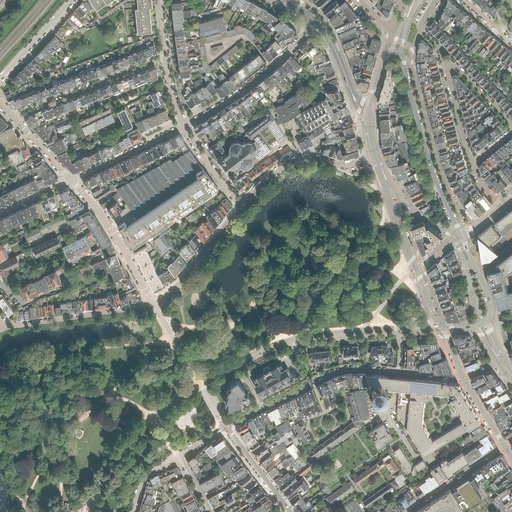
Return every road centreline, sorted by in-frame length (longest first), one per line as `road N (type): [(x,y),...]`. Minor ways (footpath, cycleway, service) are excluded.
road 1 (residential): [(198,381),(283,341),(436,321)]
road 2 (secondary): [(460,236),(431,170),(400,54)]
road 3 (residential): [(226,425),(341,369),(393,371)]
road 4 (residential): [(315,22),(252,82),(184,126)]
road 5 (residential): [(11,115),(165,57)]
road 6 (residential): [(241,205),(295,158),(344,163),(375,156)]
road 7 (residential): [(153,303),(106,220),(69,180)]
road 8 (residential): [(153,303),(10,326)]
road 9 (residential): [(241,205),(153,303)]
road 10 (residential): [(184,126),(69,180)]
road 11 (secondary): [(375,156),(416,269)]
